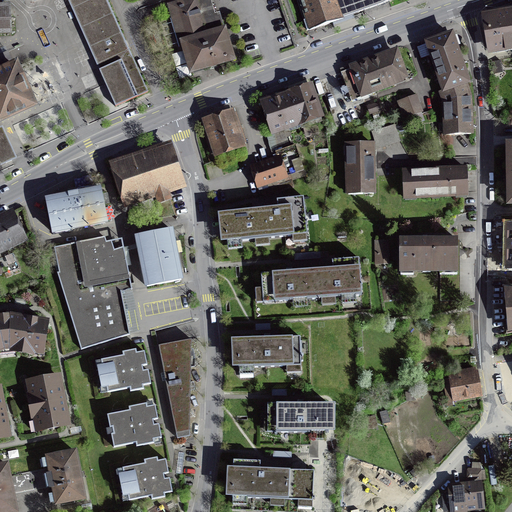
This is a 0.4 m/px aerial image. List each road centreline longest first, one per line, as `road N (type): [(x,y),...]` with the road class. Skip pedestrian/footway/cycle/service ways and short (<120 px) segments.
road 1 (residential): [(499,415),(485,340),(484,97),(463,5)]
road 2 (residential): [(171,113),(197,187),(213,352),(200,511)]
road 3 (tertiary): [(281,72),(463,5)]
road 4 (tertiary): [(0,199),(171,113)]
road 5 (residential): [(499,415),(411,511)]
